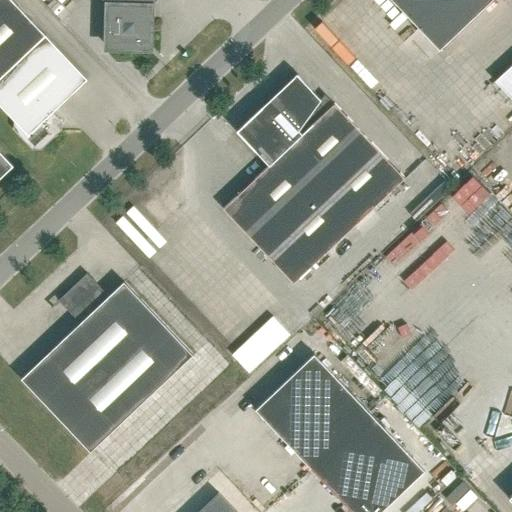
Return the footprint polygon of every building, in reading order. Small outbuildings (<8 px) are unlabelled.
[(0,0),(0,105),(14,120),(13,129),(33,149),(41,150),(61,130),(61,121),(52,111),(87,79),(13,0),(0,0)] [(151,6),(156,0),(104,0),(108,4),(107,47),(150,48),(151,6)] [(392,0),(439,49),(491,0),(392,0)] [(237,130),(269,164),(223,208),(293,283),(405,178),(334,103),(325,111),(318,104),(321,100),(297,74),(269,100),(237,130)] [(0,177),(14,163),(0,148),(0,177)] [(21,378),(90,451),(193,354),(124,281),(108,296),(87,273),(58,300),(80,323),(21,378)] [(272,316),(232,354),(249,373),(290,335),(272,316)] [(314,354),(255,409),(311,468),(370,412),(314,354)] [(352,511),(380,511),(424,470),(370,412),(311,468),(352,511)] [(196,511),(237,511),(218,492),(196,511)]
